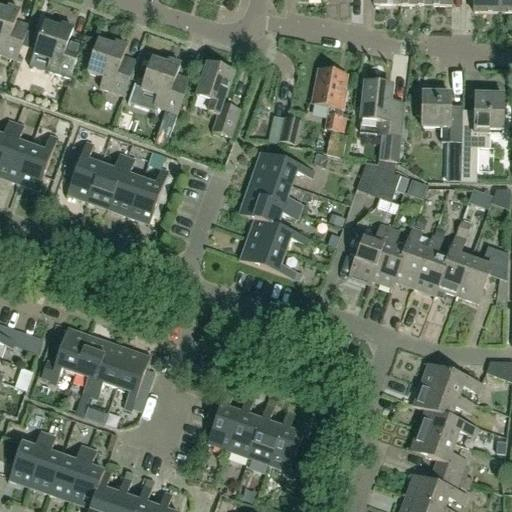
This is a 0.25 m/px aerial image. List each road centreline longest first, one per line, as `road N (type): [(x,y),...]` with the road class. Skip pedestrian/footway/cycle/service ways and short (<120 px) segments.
road 1 (residential): [(511,54),(425,50),(256,22)]
road 2 (residential): [(0,216),(183,282)]
road 3 (residential): [(355,511),(374,462),(363,424),(388,339)]
road 4 (residential): [(256,22),(229,40),(111,0)]
road 5 (residential): [(155,438),(196,287)]
road 6 (residential): [(317,314),(289,322),(196,287)]
road 7 (residential): [(317,314),(358,199)]
road 8 (residential): [(388,339),(447,357),(506,356)]
